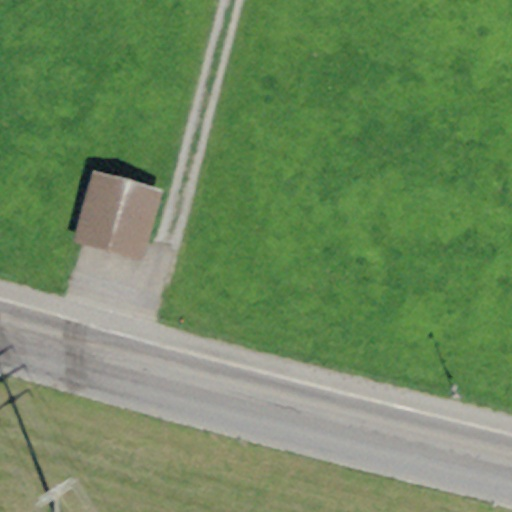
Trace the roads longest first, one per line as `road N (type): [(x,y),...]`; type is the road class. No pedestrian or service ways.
road 1 (primary): [(0,330),(511,470)]
road 2 (track): [(138,372),(234,0)]
